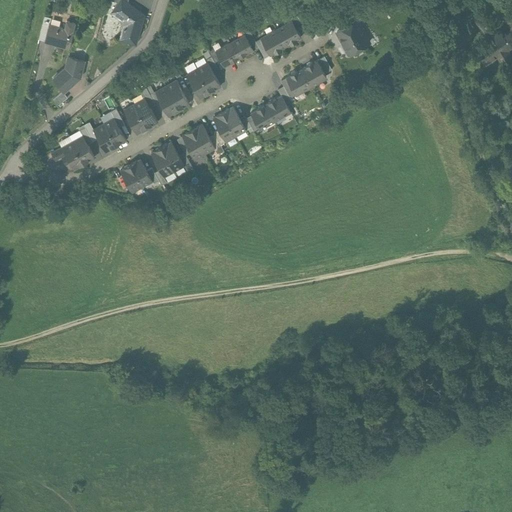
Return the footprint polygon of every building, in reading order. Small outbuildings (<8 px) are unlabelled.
[(118,0),(112,9),(121,16),(120,18),(119,19),(123,24),(120,35),(130,38),(132,37),(133,36),(134,35),(136,28),(138,29),(143,12),(128,1),(126,0),(118,0)] [(356,8),(343,15),(348,23),(357,18),(357,19),(361,17),(356,8)] [(306,24),(295,14),(290,17),(292,20),(297,29),(306,24)] [(49,22),(50,22),(51,17),(44,15),(38,38),(44,40),(44,39),(49,22)] [(348,23),(336,30),(348,51),(369,39),(357,19),(357,18),(348,23)] [(56,43),(69,46),(75,21),(66,19),(64,26),(50,22),(49,22),(44,39),(56,42),(56,43)] [(286,23),(276,28),(285,45),(290,42),(290,43),(297,40),(297,39),(301,36),(297,29),(292,20),(286,24),(286,23)] [(276,28),(266,34),(266,35),(261,38),(269,54),(274,51),(275,52),(281,48),(281,47),(285,45),(276,28)] [(258,46),(249,30),(244,33),(246,36),(253,49),(258,46)] [(505,37),(500,30),(474,48),(482,59),(494,51),(500,58),(498,60),(498,62),(498,64),(499,65),(500,67),(502,67),(504,67),(506,67),(507,65),(508,63),(508,61),(507,60),(506,58),(507,57),(507,56),(511,54),(507,48),(511,45),(506,36),(505,37)] [(246,36),(240,39),(239,37),(230,42),(238,57),(239,57),(253,49),(246,36)] [(230,42),(221,47),(222,49),(216,53),(220,59),(223,66),(238,57),(230,42)] [(216,53),(214,48),(209,51),(211,56),(214,62),(220,59),(216,53)] [(324,54),(317,58),(324,70),(331,66),(324,54)] [(84,59),(68,55),(65,66),(53,76),(64,89),(79,75),(84,59)] [(214,62),(211,56),(206,59),(208,62),(212,70),(217,67),(214,62)] [(312,60),(305,63),(306,64),(301,67),(311,83),(320,78),(320,77),(326,74),(324,70),(317,58),(312,61),(312,60)] [(212,70),(208,62),(197,68),(210,90),(220,85),(212,70)] [(297,69),(296,68),(290,72),(290,73),(286,76),(294,91),(300,88),(301,89),(311,83),(301,67),(297,69)] [(210,90),(197,68),(186,74),(199,96),(210,90)] [(294,91),(286,76),(280,78),(283,84),(289,94),(294,91)] [(189,102),(176,79),(166,85),(178,108),(189,102)] [(289,94),(283,84),(277,87),(281,93),(287,102),(292,99),(289,94)] [(178,108),(166,85),(155,91),(168,114),(178,108)] [(155,103),(146,87),(140,90),(144,97),(145,97),(149,106),(155,103)] [(62,90),(53,97),(58,103),(67,95),(62,90)] [(281,93),(275,96),(275,95),(268,99),(268,100),(266,102),(275,117),(284,112),(284,111),(285,110),(284,109),(289,107),(287,102),(281,93)] [(149,106),(145,97),(144,97),(134,103),(147,126),(157,120),(149,106)] [(263,102),(256,106),(256,107),(250,110),(251,112),(258,124),(263,122),(264,122),(265,123),(275,117),(266,102),(263,103),(263,102)] [(147,126),(134,103),(123,109),(136,132),(147,126)] [(245,127),(233,104),(229,106),(222,110),(235,132),(245,127)] [(124,121),(116,108),(111,111),(114,117),(118,124),(124,121)] [(235,132),(222,110),(216,113),(216,114),(213,116),(219,127),(225,138),(235,132)] [(258,124),(251,112),(246,115),(253,127),(258,124)] [(118,124),(114,117),(103,122),(115,143),(126,138),(118,124)] [(115,143),(103,122),(93,128),(105,149),(115,143)] [(202,122),(198,124),(198,123),(192,127),(204,150),(214,144),(209,134),(202,122)] [(92,139),(85,126),(79,129),(82,134),(83,134),(87,142),(92,139)] [(192,127),(185,131),(182,133),(194,155),(204,150),(192,127)] [(225,138),(219,127),(213,130),(214,132),(220,141),(225,138)] [(220,141),(214,132),(209,134),(214,144),(216,146),(218,150),(223,147),(220,141)] [(87,142),(83,134),(82,134),(72,140),(84,161),(94,155),(87,142)] [(171,139),(168,141),(167,141),(161,144),(173,167),(184,161),(178,152),(171,139)] [(84,161),(72,140),(61,146),(65,153),(73,167),(84,161)] [(173,167),(161,144),(154,148),(151,150),(159,166),(163,173),(173,167)] [(61,146),(51,152),(55,159),(65,153),(61,146)] [(192,164),(184,149),(178,152),(184,161),(187,167),(192,164)] [(146,167),(140,156),(137,158),(136,158),(130,162),(142,183),(152,177),(146,167)] [(142,183),(130,162),(123,165),(123,166),(120,168),(131,188),(142,183)] [(154,169),(151,164),(146,167),(152,177),(153,179),(158,176),(154,169)] [(163,173),(159,166),(154,169),(158,176),(161,181),(166,178),(163,173)]
